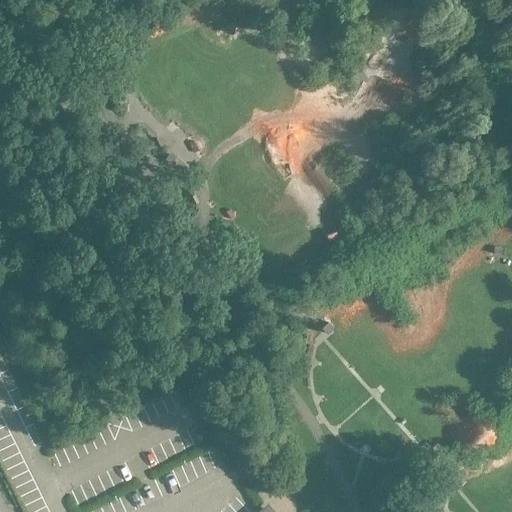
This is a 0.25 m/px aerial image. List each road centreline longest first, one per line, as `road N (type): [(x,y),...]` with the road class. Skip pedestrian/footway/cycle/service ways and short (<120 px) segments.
road 1 (unknown): [(132,444),(0,178)]
road 2 (unclassified): [(56,511),(0,394)]
